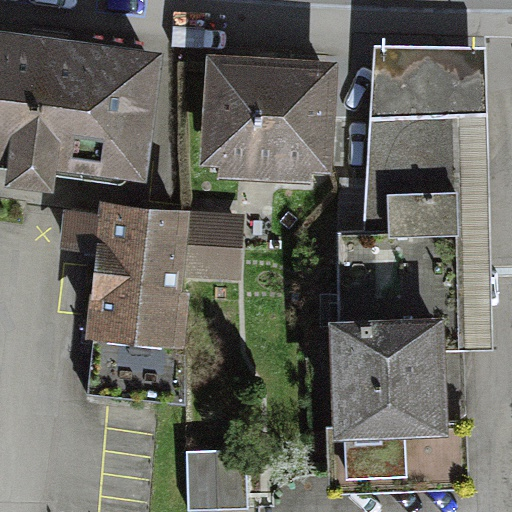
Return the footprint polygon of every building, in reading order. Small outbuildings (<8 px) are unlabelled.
[(0,173),(125,191),(128,163),(135,163),(149,60),(0,39),(0,173)] [(215,150),(223,151),(221,171),(310,177),(311,156),(319,156),(325,71),(219,64),(215,150)] [(455,113),(368,113),(368,227),(342,227),(342,477),(442,473),(440,420),(459,419),(466,410),(464,349),(464,347),(455,113)] [(86,393),(183,402),(185,382),(187,351),(177,350),(178,334),(180,334),(183,296),(175,296),(179,254),(174,254),(178,214),(107,207),(105,215),(71,211),(67,243),(101,248),(86,393)] [(195,218),(191,268),(232,270),(235,220),(195,218)] [(188,509),(249,507),(247,448),(187,449),(188,509)]
